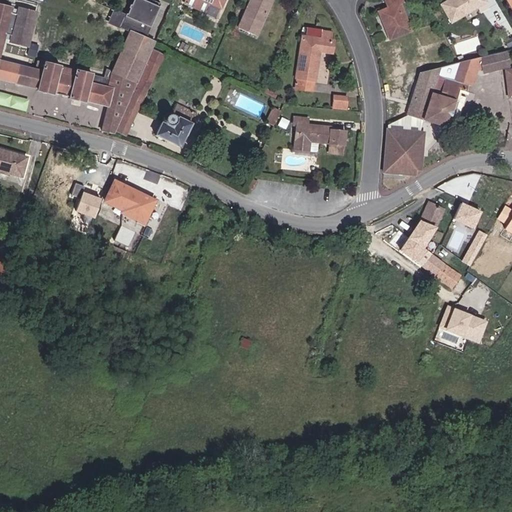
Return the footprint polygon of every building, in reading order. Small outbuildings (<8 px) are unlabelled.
[(146,39),(159,7),(143,0),(133,0),(131,5),(130,5),(128,8),(130,8),(127,14),(126,13),(125,15),(122,23),(135,29),(133,33),(146,39)] [(216,20),(224,0),(186,0),(185,3),(205,12),(204,14),(216,20)] [(256,36),(271,0),(249,0),(238,28),(256,36)] [(410,31),(405,18),(410,16),(403,0),(385,0),(384,1),(387,9),(379,12),(390,39),(410,31)] [(451,22),(485,2),(484,0),(449,0),(441,5),(451,22)] [(10,13),(12,8),(0,4),(0,53),(5,33),(10,13)] [(18,15),(10,13),(5,33),(13,35),(11,41),(28,45),(36,14),(19,10),(18,15)] [(135,29),(122,23),(125,15),(113,10),(107,22),(130,32),(133,33),(135,29)] [(511,39),(511,29),(507,22),(494,29),(503,44),(511,39)] [(315,81),(319,51),(332,53),(334,41),(330,40),(331,32),(306,28),(305,37),(302,36),(296,78),(297,78),(296,89),(312,91),(313,80),(315,81)] [(147,61),(154,43),(146,39),(133,33),(130,32),(112,72),(137,83),(147,61)] [(185,52),(189,45),(182,42),(179,48),(185,52)] [(459,62),(458,64),(476,70),(483,68),(484,72),(508,66),(504,51),(480,58),(480,57),(460,62),(459,62)] [(116,131),(137,83),(112,72),(106,69),(104,77),(44,63),(43,65),(37,63),(35,70),(0,60),(0,79),(37,89),(37,91),(53,95),(53,93),(69,97),(69,98),(85,102),(85,101),(108,107),(102,131),(115,133),(116,131)] [(125,135),(158,66),(147,61),(137,83),(116,131),(125,135)] [(453,80),(468,85),(471,86),(476,70),(458,64),(455,75),(453,80)] [(441,67),(420,72),(409,107),(414,109),(411,116),(446,127),(458,89),(466,92),(468,85),(453,80),(455,75),(440,71),(441,67)] [(273,98),(276,92),(268,89),(266,94),(273,98)] [(0,103),(25,111),(28,100),(0,91),(0,103)] [(345,108),(347,97),(334,95),(332,106),(345,108)] [(180,147),(197,113),(177,104),(172,114),(171,114),(169,114),(168,114),(168,115),(167,115),(166,116),(165,117),(164,118),(164,119),(164,121),(165,123),(165,124),(166,124),(167,125),(161,123),(155,135),(180,147)] [(273,126),(280,111),(273,107),(266,122),(273,126)] [(343,151),(345,131),(331,130),(331,127),(308,124),(302,123),(302,118),(294,117),(293,126),(296,127),(293,149),(309,151),(310,142),(329,144),(329,150),(343,151)] [(415,167),(428,127),(410,121),(398,161),(415,167)] [(0,170),(21,177),(26,158),(0,150),(0,170)] [(120,213),(137,221),(140,222),(145,211),(149,213),(155,200),(114,181),(104,202),(121,210),(120,213)] [(101,199),(84,192),(78,209),(95,215),(101,199)] [(422,248),(435,227),(444,209),(428,202),(420,221),(400,249),(451,288),(462,273),(451,266),(449,268),(422,248)] [(455,202),(449,221),(473,229),(479,210),(455,202)] [(511,234),(511,209),(505,206),(497,219),(508,225),(505,230),(511,234)] [(144,229),(152,214),(149,213),(145,211),(140,222),(137,221),(136,225),(144,229)] [(471,266),(488,235),(479,230),(461,261),(471,266)] [(471,285),(469,283),(471,280),(462,273),(451,288),(462,296),(471,285)] [(467,339),(475,319),(455,311),(446,307),(438,327),(467,339)] [(475,342),(483,322),(475,319),(467,339),(475,342)]
